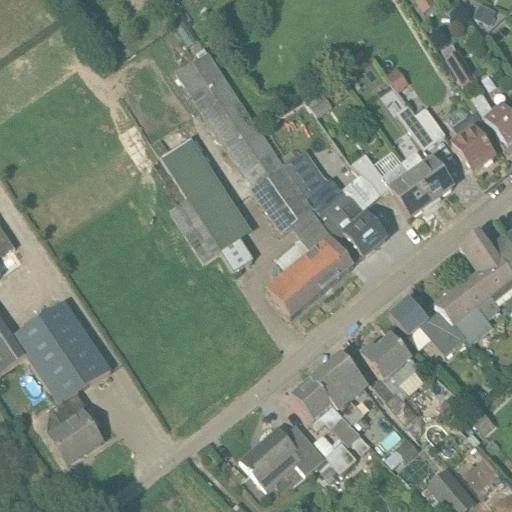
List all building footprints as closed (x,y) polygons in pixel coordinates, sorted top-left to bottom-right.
[(430,0),(420,0),(413,4),(421,16),(435,7),(430,0)] [(69,1),(61,6),(65,12),(73,7),(69,1)] [(479,7),(472,20),(488,29),(495,16),(479,7)] [(445,63),(456,56),(451,48),(440,55),(445,63)] [(269,152),(208,60),(178,80),(239,172),(269,152)] [(448,65),(461,88),(472,81),(463,67),(460,68),(456,61),(448,65)] [(385,78),(396,95),(407,88),(396,71),(385,78)] [(494,118),(480,96),(470,102),(484,126),(498,143),(496,145),(504,155),(511,147),(511,124),(501,112),(494,118)] [(434,147),(415,119),(407,109),(397,116),(424,154),(434,147)] [(415,119),(434,147),(445,139),(426,111),(415,119)] [(471,178),(493,162),(480,143),(490,137),(475,115),(451,131),(459,144),(451,149),(471,178)] [(327,184),(322,181),(304,154),(281,169),(283,173),(302,201),(327,184)] [(430,207),(410,178),(401,166),(381,180),(364,157),(351,167),(371,187),(380,199),(388,194),(409,222),(430,207)] [(410,178),(430,207),(452,191),(432,163),(410,178)] [(250,195),(277,235),(288,228),(309,212),(302,201),(283,173),(250,195)] [(385,244),(362,219),(350,200),(343,200),(330,183),(327,184),(302,201),(309,212),(335,247),(344,239),(350,247),(363,262),(385,244)] [(352,271),(335,247),(309,212),(288,228),(310,255),(265,292),(277,307),(289,323),(352,271)] [(0,277),(20,264),(0,234),(0,277)] [(511,298),(511,251),(505,242),(488,253),(476,237),(459,252),(478,277),(466,286),(434,312),(438,316),(452,331),(453,330),(464,343),(469,348),(490,331),(485,324),(492,319),(499,314),(496,311),(511,298)] [(254,265),(240,244),(221,257),(233,277),(254,265)] [(438,316),(427,325),(407,302),(388,319),(408,343),(420,332),(430,344),(444,360),(464,343),(453,330),(452,331),(438,316)] [(25,359),(58,408),(70,400),(71,402),(110,375),(61,304),(10,339),(24,360),(25,359)] [(418,372),(390,340),(376,353),(372,348),(360,358),(393,398),(384,406),(404,431),(416,420),(402,404),(407,400),(398,390),(418,372)] [(351,406),(367,393),(340,360),(309,386),(350,431),(363,420),(351,406)] [(369,451),(350,431),(309,386),(289,404),(302,419),(311,429),(312,428),(318,435),(325,428),(348,451),(351,448),(361,458),(369,451)] [(71,402),(70,400),(58,408),(49,414),(50,415),(51,415),(62,431),(49,440),(46,436),(45,437),(67,469),(101,446),(83,419),(88,416),(76,399),(72,402),(71,402)] [(469,426),(483,442),(495,432),(481,416),(469,426)] [(302,435),(289,446),(277,432),(239,465),(264,495),(285,477),(279,469),(286,462),(304,482),(317,470),(326,463),(324,461),(302,435)] [(395,454),(404,465),(417,454),(407,443),(395,454)] [(326,463),(339,478),(356,464),(341,446),(324,461),(326,463)] [(326,463),(317,470),(331,485),(339,478),(326,463)] [(472,511),(476,509),(446,472),(421,495),(435,511),(472,511)]
